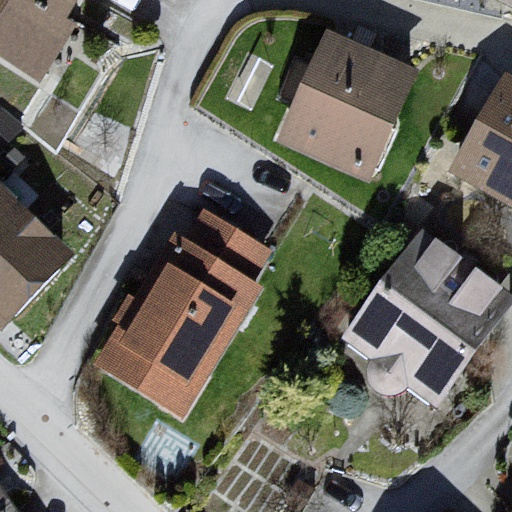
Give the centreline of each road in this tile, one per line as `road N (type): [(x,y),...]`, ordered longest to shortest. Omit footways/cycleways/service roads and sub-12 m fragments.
road 1 (residential): [(220,0),(200,7),(135,206),(16,405)]
road 2 (unknown): [(330,511),(511,309)]
road 3 (residential): [(511,43),(336,0)]
road 4 (residential): [(16,405),(131,511)]
